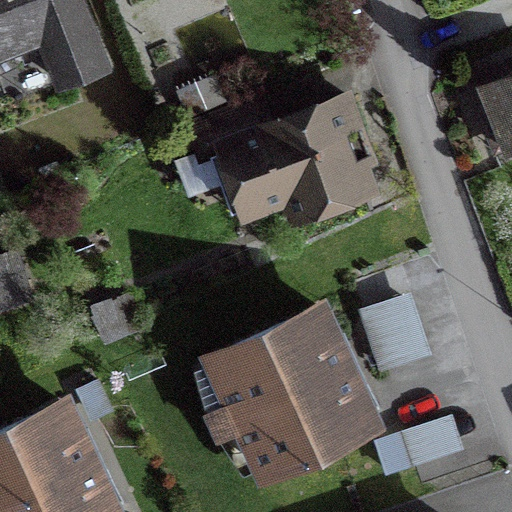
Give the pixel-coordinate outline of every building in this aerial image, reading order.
[(76,0),(0,0),(0,55),(32,43),(50,89),(103,68),(76,0)] [(511,71),(465,89),(483,136),(511,125),(511,71)] [(375,193),(343,100),(264,126),(253,95),(180,119),(192,153),(215,145),(239,215),(276,202),(284,224),(375,193)] [(11,251),(0,254),(0,307),(26,300),(11,251)] [(373,428),(320,307),(205,357),(258,478),(373,428)] [(116,511),(64,399),(0,428),(0,511),(116,511)]
